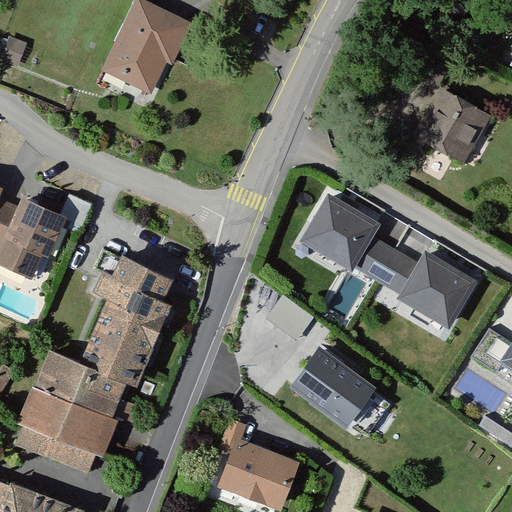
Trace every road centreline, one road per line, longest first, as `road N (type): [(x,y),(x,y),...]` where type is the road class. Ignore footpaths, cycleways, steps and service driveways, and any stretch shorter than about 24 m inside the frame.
road 1 (tertiary): [(136,511),(241,222)]
road 2 (residential): [(0,103),(55,147),(241,222)]
road 3 (residential): [(278,135),(511,270)]
road 4 (tertiary): [(278,135),(342,0)]
